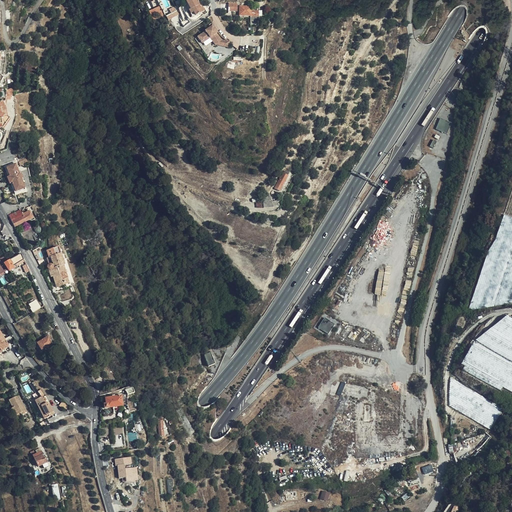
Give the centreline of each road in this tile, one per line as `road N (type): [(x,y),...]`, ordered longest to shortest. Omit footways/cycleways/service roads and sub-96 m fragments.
road 1 (motorway): [(469,0),(271,319),(96,511)]
road 2 (motorway): [(142,511),(229,414),(503,0)]
road 3 (tertiary): [(95,414),(96,392),(0,208)]
road 4 (unknown): [(33,361),(10,378),(59,504)]
road 5 (unclassified): [(0,306),(45,375),(95,414)]
